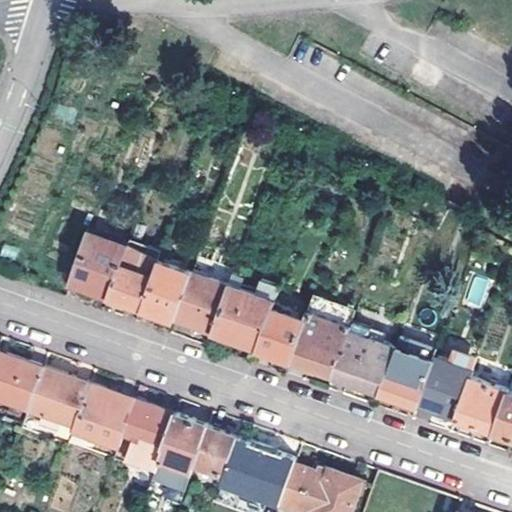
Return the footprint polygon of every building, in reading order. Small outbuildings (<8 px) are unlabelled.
[(72,281),(110,294),(128,244),(90,231),(72,281)] [(110,294),(143,306),(161,255),(128,244),(110,294)] [(143,306),(176,317),(194,266),(161,255),(143,306)] [(176,317),(213,331),(231,279),(194,266),(176,317)] [(474,274),(466,302),(483,307),(491,279),(474,274)] [(231,279),(213,331),(259,346),(274,304),(277,294),(232,277),(231,279)] [(314,294),(309,309),(351,324),(353,318),(356,310),(314,294)] [(259,346),(291,358),(306,315),(274,304),(259,346)] [(306,315),(291,358),(334,372),(351,324),(309,309),(306,315)] [(351,324),(334,372),(381,389),(397,345),(368,335),(372,325),(353,318),(351,324)] [(440,346),(401,332),(397,345),(435,359),(436,356),(440,346)] [(397,345),(381,389),(420,403),(435,359),(397,345)] [(451,361),(473,369),(478,355),(456,347),(451,361)] [(0,398),(30,409),(44,367),(0,351),(0,398)] [(435,359),(420,403),(457,416),(471,377),(473,370),(473,369),(451,361),(436,356),(435,359)] [(91,383),(44,367),(30,409),(46,415),(44,422),(59,428),(62,421),(76,424),(91,383)] [(457,416),(496,429),(509,390),(471,377),(457,416)] [(119,446),(124,432),(135,399),(91,383),(76,424),(75,430),(119,446)] [(511,390),(509,390),(496,429),(511,435),(511,390)] [(125,459),(156,469),(159,459),(175,413),(135,399),(124,432),(133,436),(125,459)] [(193,472),(196,464),(209,425),(175,413),(159,459),(164,461),(157,479),(187,490),(193,472)] [(224,474),(238,435),(209,425),(196,464),(224,474)] [(257,442),(238,435),(224,474),(221,483),(240,489),(243,495),(264,502),(270,500),(283,505),(297,464),(300,457),(286,452),(281,455),(260,447),(257,442)] [(164,461),(159,459),(156,469),(153,477),(157,479),(164,461)] [(297,464),(283,505),(303,511),(351,511),(363,480),(331,468),(329,476),(297,464)]
